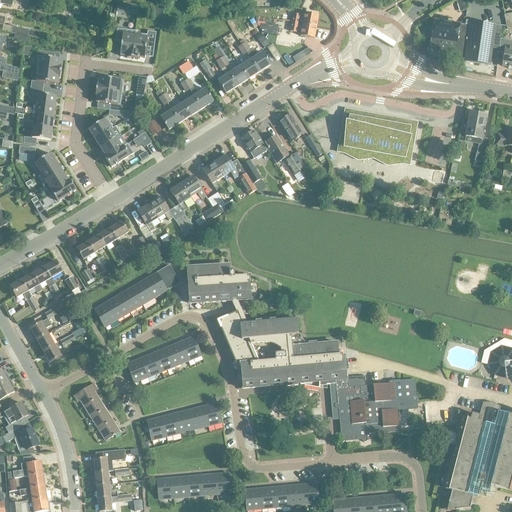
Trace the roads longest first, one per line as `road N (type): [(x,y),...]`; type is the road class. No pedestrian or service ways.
road 1 (residential): [(119,353),(171,321),(202,321),(228,366),(247,463),(259,469),(403,457),(420,477),(421,511)]
road 2 (unclassified): [(110,198),(295,84)]
road 3 (residential): [(127,70),(90,66),(80,82),(74,140),(110,198)]
road 4 (unclassified): [(0,265),(110,198)]
road 5 (residential): [(73,511),(66,453),(43,394)]
